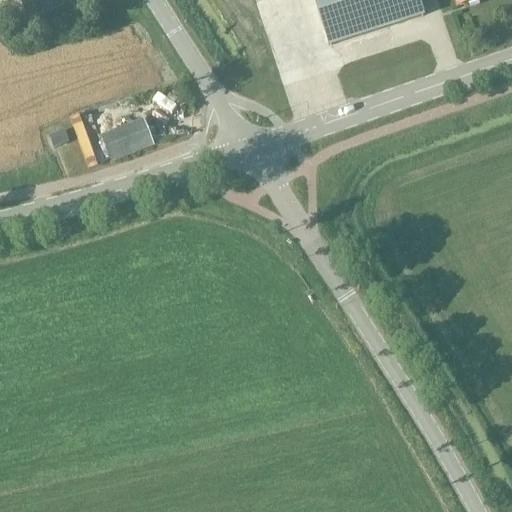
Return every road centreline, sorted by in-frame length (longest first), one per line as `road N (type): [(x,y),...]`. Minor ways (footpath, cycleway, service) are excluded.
road 1 (unclassified): [(476,511),(346,296),(246,151)]
road 2 (tertiary): [(246,151),(511,60)]
road 3 (tertiary): [(0,221),(246,151)]
road 4 (unclassified): [(246,151),(153,0)]
